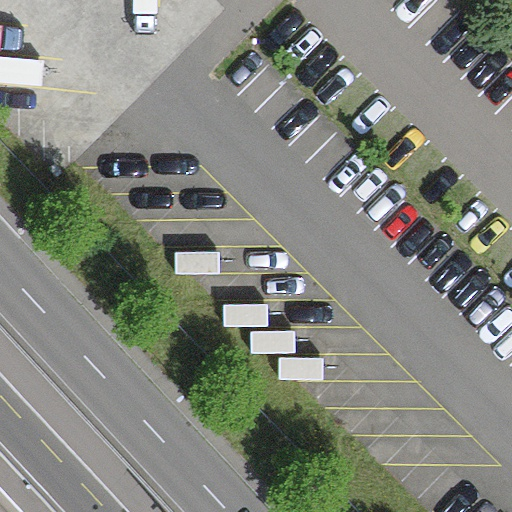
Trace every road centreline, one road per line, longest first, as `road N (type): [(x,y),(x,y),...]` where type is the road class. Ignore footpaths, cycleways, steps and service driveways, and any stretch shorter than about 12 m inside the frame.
road 1 (unclassified): [(231,511),(0,260)]
road 2 (unknown): [(392,0),(511,149)]
road 3 (primary): [(98,511),(0,405)]
